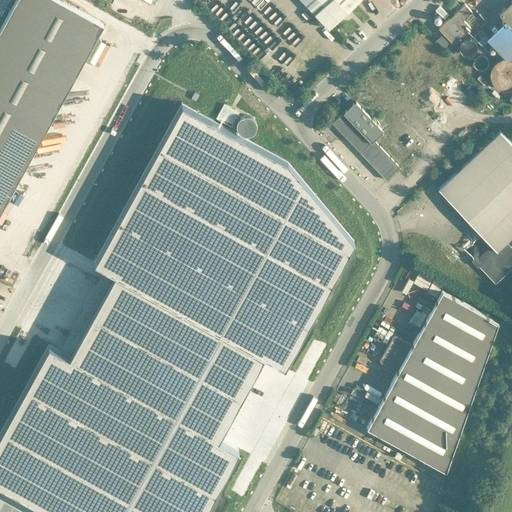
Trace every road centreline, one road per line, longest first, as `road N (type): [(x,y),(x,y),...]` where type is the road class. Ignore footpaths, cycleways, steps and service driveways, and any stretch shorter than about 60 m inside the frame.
road 1 (unclassified): [(293,116),(216,40),(186,32),(164,40),(0,336)]
road 2 (unclassified): [(259,511),(390,248),(379,214),(293,116)]
road 3 (unclassified): [(293,116),(423,0)]
